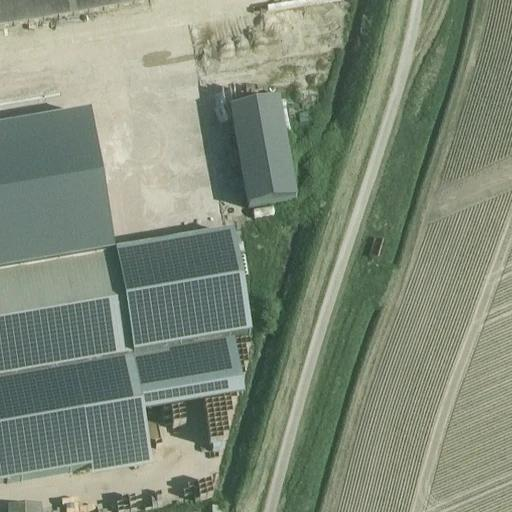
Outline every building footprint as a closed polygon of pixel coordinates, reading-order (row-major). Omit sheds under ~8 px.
[(149,0),(0,0),(0,30),(150,5),(149,0)] [(233,42),(309,37),(306,1),(231,7),(233,42)] [(177,76),(163,80),(166,91),(180,87),(177,76)] [(162,81),(146,85),(149,98),(165,94),(162,81)] [(247,210),(295,202),(278,103),(231,111),(247,210)] [(0,240),(142,216),(129,137),(0,158),(0,240)] [(115,259),(0,279),(0,486),(90,471),(91,471),(73,369),(132,359),(166,353),(163,337),(209,329),(212,345),(233,342),(250,339),(233,239),(115,259)] [(234,497),(236,511),(247,511),(245,495),(234,497)]
